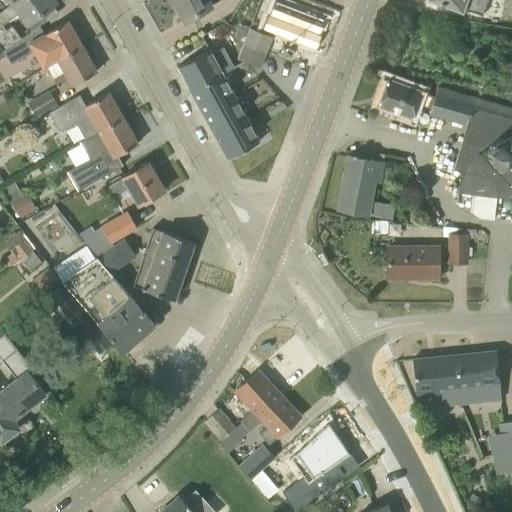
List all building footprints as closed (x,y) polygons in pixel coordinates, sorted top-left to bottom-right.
[(0,46),(2,50),(20,38),(14,30),(11,26),(6,30),(2,25),(19,14),(25,22),(31,31),(39,25),(34,17),(55,1),(54,0),(16,0),(11,4),(0,11),(0,46)] [(185,20),(202,10),(210,5),(209,4),(216,0),(170,0),(173,4),(175,3),(185,20)] [(432,0),(461,11),(474,15),(479,0),(432,0)] [(268,15),(263,29),(314,48),(319,34),(318,33),(323,19),(304,12),(299,10),(275,1),(269,15),(268,15)] [(81,46),(66,21),(44,33),(39,25),(31,31),(20,38),(2,50),(10,64),(36,49),(46,66),(57,59),(58,59),(81,46)] [(244,41),(237,59),(242,61),(258,67),(271,36),(249,28),(244,41)] [(58,59),(65,72),(53,79),(60,91),(71,84),(71,85),(96,71),(81,46),(58,59)] [(177,66),(191,91),(222,74),(223,74),(234,68),(233,66),(222,47),(211,53),(209,49),(177,66)] [(222,74),(191,91),(227,158),(228,158),(229,157),(258,142),(259,141),(246,118),(234,96),(222,74)] [(416,103),(430,108),(434,96),(387,78),(377,105),(411,117),(416,103)] [(511,114),(437,86),(434,96),(430,108),(429,113),(466,124),(453,168),(460,170),(458,191),(472,192),(470,210),(479,217),(493,219),(495,202),(500,202),(501,196),(511,197),(511,114)] [(48,90),(28,102),(36,117),(57,105),(48,90)] [(79,94),(48,112),(59,131),(77,125),(85,139),(99,131),(122,118),(107,92),(85,105),(79,94)] [(88,158),(66,170),(78,191),(123,165),(117,155),(119,153),(137,143),(122,118),(99,131),(85,139),(79,142),(88,158)] [(336,209),(392,219),(394,205),(371,201),(375,181),(379,182),(383,162),(357,158),(357,155),(355,155),(354,157),(346,156),(336,209)] [(116,203),(132,194),(138,204),(164,190),(148,162),(122,176),(123,177),(107,186),(116,203)] [(100,253),(112,245),(110,242),(136,227),(127,211),(101,226),(94,230),(90,225),(77,234),(95,256),(100,253)] [(152,227),(145,248),(143,253),(132,285),(173,299),(193,241),(152,227)] [(32,250),(35,248),(24,233),(22,235),(18,230),(4,242),(12,252),(4,258),(11,267),(20,259),(32,250)] [(466,237),(450,236),(450,262),(466,262),(466,237)] [(112,245),(100,253),(111,269),(133,254),(123,238),(112,245)] [(438,277),(438,247),(387,247),(387,277),(438,277)] [(32,250),(20,259),(30,271),(41,262),(32,250)] [(109,271),(96,257),(94,258),(61,279),(108,336),(121,351),(153,324),(140,309),(109,271)] [(62,284),(49,295),(98,353),(111,343),(62,284)] [(0,334),(0,350),(12,342),(4,332),(0,334)] [(0,440),(1,441),(18,428),(11,419),(45,394),(27,371),(31,368),(16,348),(2,358),(17,379),(0,391),(0,440)] [(496,350),(454,354),(459,403),(501,399),(496,350)] [(454,354),(412,359),(415,393),(440,391),(442,405),(459,403),(454,354)] [(251,410),(261,400),(269,409),(283,396),(258,369),(234,390),(251,410)] [(251,410),(240,421),(249,431),(261,420),(267,426),(259,434),(269,444),(300,415),(283,396),(269,409),(261,400),(251,410)] [(221,439),(235,427),(218,409),(205,421),(221,439)] [(511,416),(497,420),(511,488),(511,416)] [(303,477),(282,492),(295,511),(341,478),(332,465),(349,454),(328,423),(289,458),(303,477)] [(230,433),(218,443),(227,453),(239,442),(238,441),(230,433)] [(262,443),(237,465),(250,480),(275,458),(262,443)] [(194,511),(178,495),(159,511),(194,511)] [(394,511),(390,501),(362,511),(394,511)]
